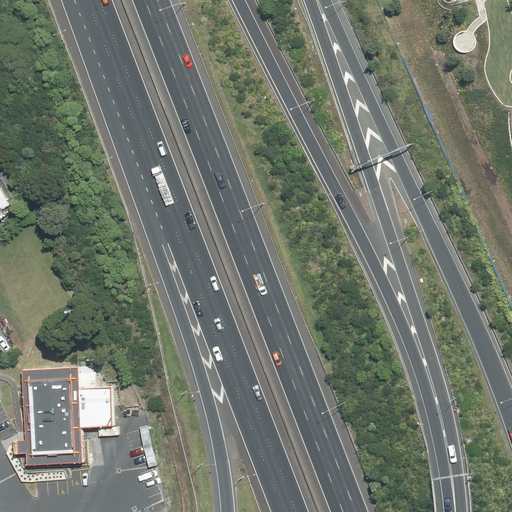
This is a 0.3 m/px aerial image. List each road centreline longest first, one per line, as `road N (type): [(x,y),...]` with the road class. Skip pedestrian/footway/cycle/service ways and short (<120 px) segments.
road 1 (motorway): [(295,511),(98,0)]
road 2 (motorway): [(145,0),(341,511)]
road 3 (motorway): [(227,511),(217,431),(87,0)]
road 4 (motorway): [(239,0),(402,321),(452,476)]
road 5 (motorway): [(312,0),(421,328),(446,413),(452,476)]
road 6 (motorway): [(323,0),(511,421)]
